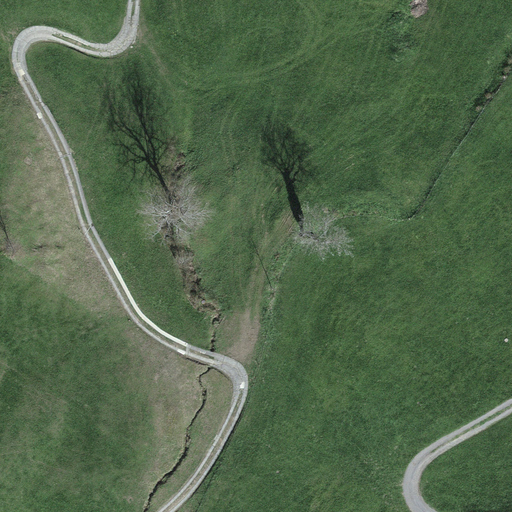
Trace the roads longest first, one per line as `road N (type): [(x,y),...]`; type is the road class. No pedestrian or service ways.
road 1 (track): [(132,0),(130,38),(108,56),(50,38),(23,49),(18,79),(104,270),(149,337),(207,361),(237,387),(231,418),(161,511)]
road 2 (track): [(421,511),(410,502),(419,469),(511,407)]
